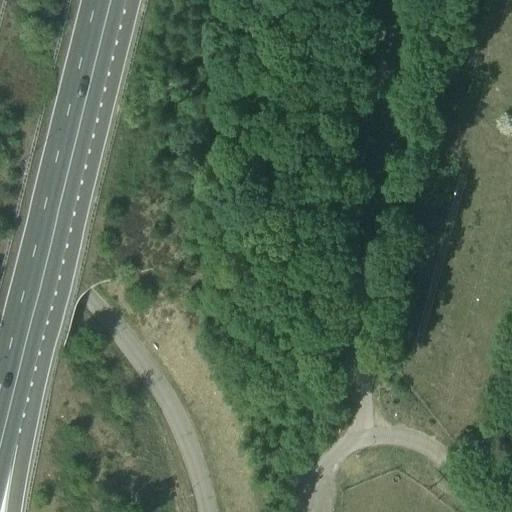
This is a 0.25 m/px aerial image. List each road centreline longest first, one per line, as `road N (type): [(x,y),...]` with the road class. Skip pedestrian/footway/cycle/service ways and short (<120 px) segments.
road 1 (unclassified): [(369,435),(353,361),(354,323),(390,59),(387,0)]
road 2 (motorway): [(0,411),(102,0)]
road 3 (unclassified): [(205,511),(184,440),(145,369),(0,205)]
